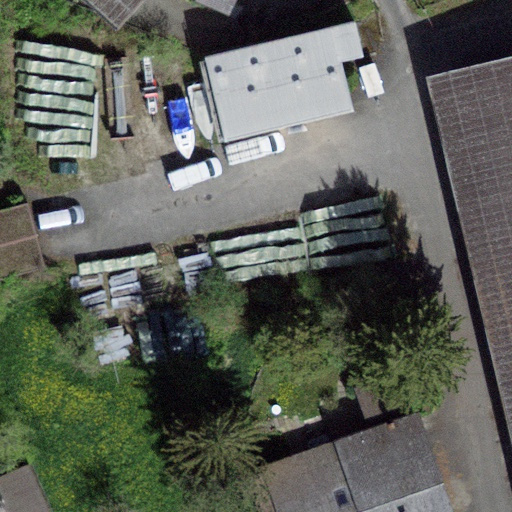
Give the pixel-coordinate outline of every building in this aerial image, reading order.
[(200,0),(222,10),(227,0),(200,0)] [(356,29),(209,59),(225,137),(349,111),(339,61),(362,56),(356,29)] [(511,58),(419,79),(511,456),(511,58)] [(25,205),(0,211),(0,276),(41,266),(25,205)] [(444,511),(412,422),(255,479),(267,511),(444,511)]
